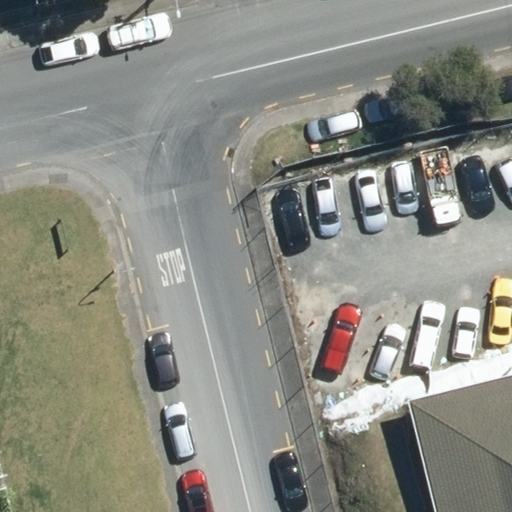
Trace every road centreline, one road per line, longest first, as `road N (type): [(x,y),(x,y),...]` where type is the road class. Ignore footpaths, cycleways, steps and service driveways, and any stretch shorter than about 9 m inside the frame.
road 1 (residential): [(255,511),(151,93)]
road 2 (tertiary): [(511,6),(151,93)]
road 3 (tertiary): [(151,93),(0,129)]
